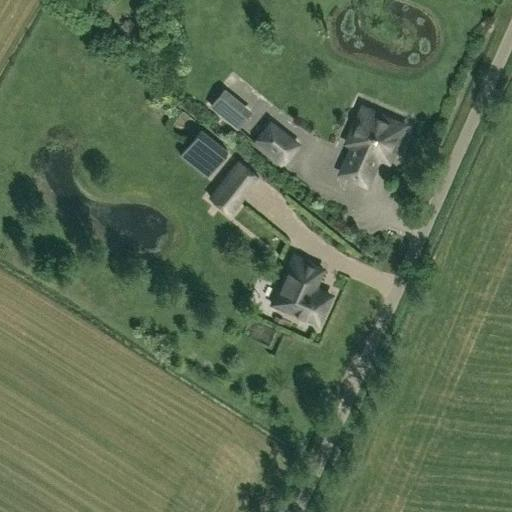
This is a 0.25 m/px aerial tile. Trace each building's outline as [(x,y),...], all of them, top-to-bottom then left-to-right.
[(380,156),(389,161),(405,125),(363,106),(347,142),(354,145),(341,172),(367,184),(380,156)] [(281,164),(297,144),(270,122),(254,142),(281,164)] [(227,151),(199,128),(178,155),(206,177),(227,151)] [(229,213),(259,177),(239,161),(210,197),(229,213)] [(318,322),(329,295),(312,288),(321,269),(306,263),(307,261),(293,255),(271,304),(293,313),(293,311),(318,322)]
